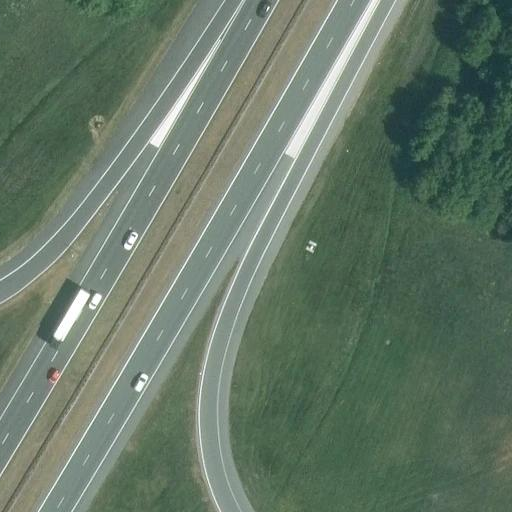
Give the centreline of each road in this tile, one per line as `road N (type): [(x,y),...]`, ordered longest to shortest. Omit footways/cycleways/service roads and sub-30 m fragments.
road 1 (motorway): [(53,511),(353,0)]
road 2 (motorway): [(229,511),(207,431),(223,315),(393,0)]
road 3 (motorway): [(259,2),(0,443)]
road 4 (motorway): [(259,2),(110,184),(0,288)]
